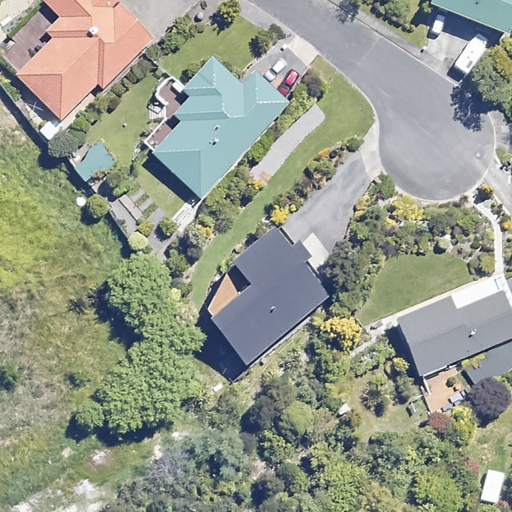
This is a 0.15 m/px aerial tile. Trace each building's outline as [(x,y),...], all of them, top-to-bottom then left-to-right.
[(41,0),(41,1),(58,19),(43,34),(51,42),(17,75),(60,120),(97,84),(101,89),(151,40),(112,0),(41,0)] [(511,18),(511,0),(430,0),(428,5),(506,35),(511,18)] [(212,58),(186,87),(167,69),(149,89),(168,107),(157,120),(163,126),(146,145),(153,152),(152,154),(201,198),(286,104),(252,73),(241,84),(212,58)] [(113,163),(98,142),(72,160),(87,181),(113,163)] [(327,297),(271,228),(230,262),(248,285),(207,318),(244,364),(327,297)] [(511,367),(511,300),(499,272),(493,275),(395,320),(420,376),(463,357),(475,384),(511,367)]
